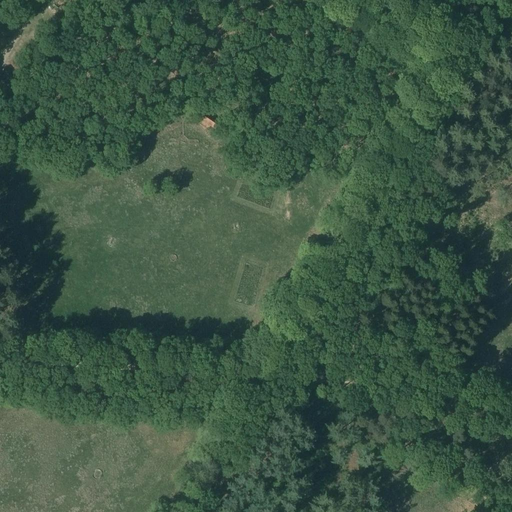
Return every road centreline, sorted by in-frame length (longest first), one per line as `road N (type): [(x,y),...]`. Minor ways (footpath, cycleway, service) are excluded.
road 1 (track): [(204,511),(506,0)]
road 2 (track): [(0,359),(285,378),(511,405)]
